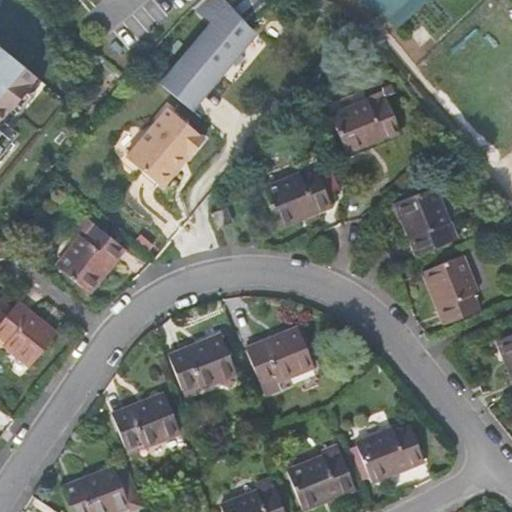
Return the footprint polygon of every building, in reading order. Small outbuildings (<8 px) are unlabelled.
[(153,0),(140,11),(163,38),(172,28),(181,18),(192,8),(200,0),(153,0)] [(162,86),(192,111),(257,34),(247,23),(231,4),(227,0),(200,0),(192,8),(213,26),(162,86)] [(227,0),(231,4),(247,23),(273,1),(271,0),(227,0)] [(395,0),(361,0),(376,17),(395,0)] [(450,57),(467,76),(498,49),(481,30),(450,57)] [(0,164),(17,144),(3,133),(44,82),(0,47),(0,164)] [(368,100),(370,103),(386,97),(386,98),(395,93),(392,86),(367,97),(368,100)] [(343,145),(347,154),(366,146),(364,142),(381,135),(382,140),(400,133),(386,98),(386,97),(370,103),(368,100),(331,115),(333,119),(343,145)] [(167,108),(125,158),(162,189),(174,173),(173,167),(185,153),(189,156),(204,139),(167,108)] [(343,145),(333,119),(328,121),(338,147),(343,145)] [(319,175),(318,171),(302,178),(300,173),(263,188),(279,227),(298,220),(296,215),(312,209),(314,213),(332,206),(328,198),(339,193),(330,170),(319,175)] [(409,237),(416,255),(458,239),(451,222),(449,223),(434,187),(395,202),(403,222),(407,220),(413,235),(409,237)] [(74,197),(64,209),(72,216),(82,205),(74,197)] [(233,222),(227,207),(211,213),(217,229),(233,222)] [(113,263),(125,249),(95,225),(84,239),(80,235),(56,266),(89,293),(102,277),(98,273),(109,260),(113,263)] [(462,255),(422,271),(430,291),(435,289),(441,305),(437,307),(444,324),(479,310),(472,294),(477,292),(462,255)] [(42,321),(17,302),(7,313),(0,322),(0,336),(7,342),(3,345),(29,367),(53,337),(38,325),(42,321)] [(263,341),(245,348),(264,395),(280,388),(278,381),(314,367),(298,327),(279,335),(281,339),(264,346),(263,341)] [(185,348),(168,355),(182,389),(198,383),(200,388),(236,373),(221,334),(201,342),(203,346),(187,353),(185,348)] [(511,334),(497,340),(505,360),(509,358),(511,364),(511,375),(511,376),(511,377),(511,334)] [(129,407),(111,414),(125,449),(126,449),(136,445),(141,443),(143,447),(180,432),(164,393),(145,400),(147,405),(130,411),(129,407)] [(406,468),(424,461),(410,426),(394,432),(392,428),(355,443),(371,482),(390,474),(389,470),(405,463),(406,468)] [(322,456),(324,460),(341,454),(337,444),(321,451),(322,456)] [(136,445),(126,449),(129,456),(139,451),(136,445)] [(338,496),(355,489),(341,454),(324,460),(322,456),(286,470),(302,510),(322,502),(320,498),(336,491),(338,496)] [(78,481),(61,487),(70,511),(114,511),(128,507),(130,511),(143,507),(127,465),(115,470),(114,467),(94,474),(96,479),(80,485),(78,481)] [(283,511),(274,489),(258,495),(257,490),(220,505),(222,511),(283,511)]
